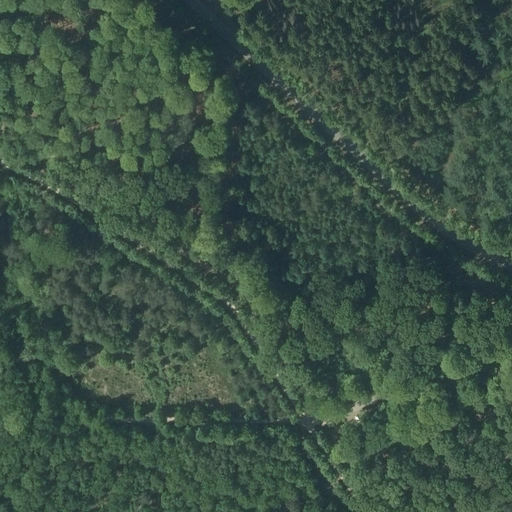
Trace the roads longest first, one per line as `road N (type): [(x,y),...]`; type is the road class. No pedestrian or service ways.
road 1 (track): [(316,420),(273,349),(250,286),(162,238),(81,156),(0,146)]
road 2 (tertiary): [(511,266),(423,215),(189,0)]
road 3 (track): [(306,420),(212,289),(0,161)]
road 4 (track): [(0,394),(95,419),(306,420)]
